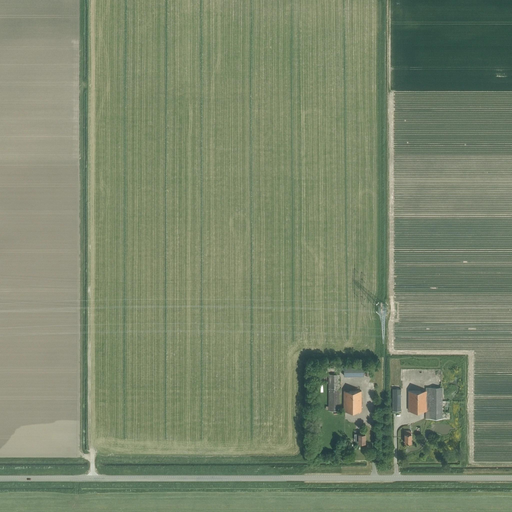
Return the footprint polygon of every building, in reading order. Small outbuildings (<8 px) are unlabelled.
[(364,376),(364,366),(344,366),(344,376),(364,376)] [(339,411),(340,374),(328,374),(328,411),(339,411)] [(442,418),(442,413),(444,413),(444,387),(426,387),(426,391),(409,391),(409,411),(426,411),(426,418),(442,418)] [(401,389),(393,389),(393,411),(401,411),(401,389)] [(344,411),(361,411),(361,391),(344,391),(344,411)]
